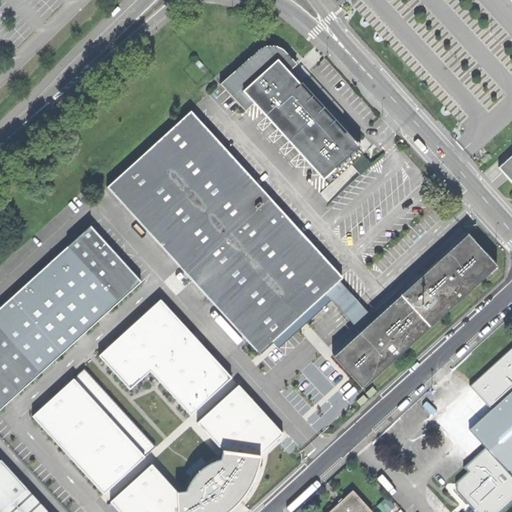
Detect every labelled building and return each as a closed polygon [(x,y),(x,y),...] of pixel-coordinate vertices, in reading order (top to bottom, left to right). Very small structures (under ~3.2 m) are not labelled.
[(334,166),(357,145),(314,97),(290,71),(295,67),(299,63),(295,58),(286,48),(278,44),(270,44),(262,47),(222,82),(247,110),(256,101),(325,178),(336,168),(334,166)] [(193,108),(108,183),(259,354),(327,293),(341,281),(343,278),(193,108)] [(353,165),(362,175),(374,165),(364,154),(353,165)] [(511,182),(511,155),(499,167),(511,182)] [(0,407),(141,279),(90,223),(0,304),(0,407)] [(469,235),(374,318),(360,331),(333,355),(362,387),(498,267),(484,251),(469,235)] [(374,318),(341,281),(327,293),(360,331),(374,318)] [(161,301),(101,356),(131,390),(151,371),(191,415),(232,378),(161,301)] [(469,511),(500,511),(511,502),(511,349),(475,383),(496,406),(474,426),(491,444),(479,455),(483,460),(452,488),(472,510),(469,511)] [(75,380),(34,417),(104,494),(145,457),(75,380)] [(153,465),(112,502),(121,511),(231,511),(235,509),(245,498),(254,485),(260,471),(263,457),(257,457),(283,434),(240,386),(198,423),(225,452),(223,463),(215,465),(203,472),(195,482),(189,493),(179,494),(153,465)] [(0,511),(2,511),(28,490),(1,459),(0,459),(0,511)] [(48,511),(28,490),(2,511),(48,511)] [(327,511),(369,511),(371,511),(353,490),(338,503),(327,511)]
